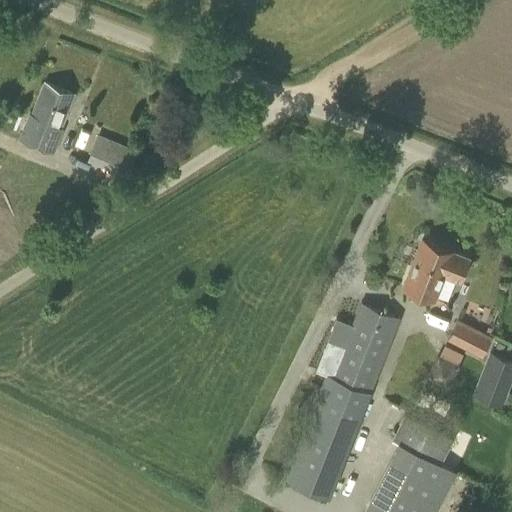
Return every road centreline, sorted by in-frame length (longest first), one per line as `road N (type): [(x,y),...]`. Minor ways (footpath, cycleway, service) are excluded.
road 1 (unclassified): [(0,289),(294,100)]
road 2 (unclassified): [(294,100),(35,0)]
road 3 (unclassified): [(511,186),(294,100)]
road 4 (track): [(294,100),(451,0)]
